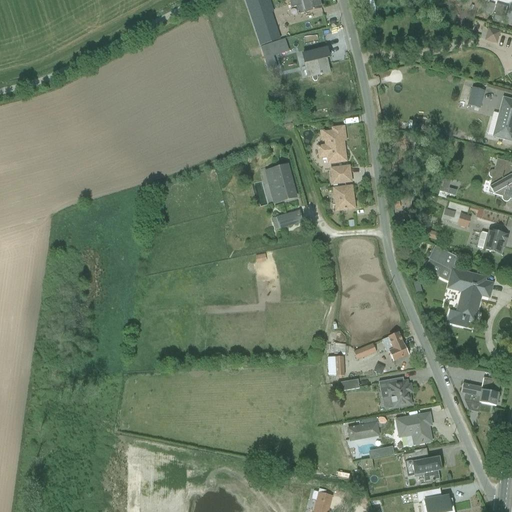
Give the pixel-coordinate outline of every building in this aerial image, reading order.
[(276,41),(282,39),(269,0),(243,0),(259,45),(276,41)] [(283,11),(289,9),(286,0),(275,0),(273,1),(276,10),(282,9),(283,11)] [(298,16),(321,9),(318,0),(292,0),(288,1),(291,9),(296,7),(298,16)] [(502,24),(505,17),(495,13),(492,20),(502,24)] [(484,41),(496,45),(500,33),(487,29),(484,41)] [(279,50),(276,41),(259,45),(262,55),(279,50)] [(329,58),(327,49),(301,55),(307,79),(329,73),(326,59),(329,58)] [(470,87),(466,105),(480,108),(484,90),(470,87)] [(492,136),(492,138),(511,144),(511,143),(511,100),(502,98),(498,114),(493,113),(487,135),(492,136)] [(327,164),(345,162),(343,147),(343,146),(342,146),(341,146),(341,142),(343,142),(344,141),(344,140),(345,139),(343,128),(330,130),(331,132),(324,133),(324,131),(319,132),(320,142),(323,142),(324,146),(316,147),(318,160),(326,159),(327,164)] [(511,196),(511,176),(510,176),(511,169),(511,164),(497,160),(494,172),(492,172),(490,172),(489,173),(489,174),(489,176),(489,177),(490,178),(491,179),(487,194),(502,197),(502,199),(502,201),(504,202),(506,202),(507,202),(508,201),(511,196)] [(273,206),(297,199),(288,165),(263,172),(273,206)] [(329,170),(330,178),(349,176),(349,168),(329,170)] [(443,177),(437,197),(445,199),(446,194),(455,197),(456,191),(448,189),(451,179),(443,177)] [(334,212),(354,210),(351,188),(332,190),(334,212)] [(443,216),(453,219),(455,213),(445,210),(443,216)] [(275,218),(279,230),(302,224),(299,211),(275,218)] [(470,218),(459,215),(456,226),(467,229),(467,228),(470,218)] [(425,238),(436,241),(438,234),(427,231),(425,238)] [(477,248),(500,255),(503,243),(505,243),(507,236),(488,231),(487,235),(481,233),(477,248)] [(494,283),(486,282),(487,278),(453,270),(456,257),(434,247),(428,260),(423,271),(447,283),(445,290),(460,294),(455,312),(449,311),(446,324),(466,329),(468,323),(474,324),(481,298),(490,300),(494,283)] [(255,257),(256,264),(266,262),(265,255),(255,257)] [(413,262),(406,263),(409,273),(416,271),(413,262)] [(392,362),(408,356),(404,345),(403,346),(398,334),(381,341),(386,354),(388,353),(392,362)] [(333,355),(344,356),(345,346),(334,344),(333,355)] [(353,352),(357,361),(376,353),(372,345),(353,352)] [(327,358),(328,378),(343,377),(343,358),(327,358)] [(373,372),(381,375),(384,368),(377,364),(373,372)] [(392,411),(411,407),(408,394),(411,393),(410,386),(404,387),(402,378),(378,383),(383,411),(392,409),(392,411)] [(337,384),(338,393),(359,389),(357,381),(337,384)] [(464,401),(495,407),(498,394),(481,391),(482,389),(462,385),(460,394),(465,395),(464,401)] [(431,426),(429,415),(394,421),(398,440),(410,438),(412,446),(431,443),(428,430),(427,430),(426,427),(431,426)] [(346,429),(349,443),(379,437),(377,423),(346,429)] [(369,458),(393,453),(392,448),(368,452),(369,458)] [(438,472),(441,471),(439,457),(428,459),(426,449),(413,452),(414,454),(403,456),(407,478),(413,477),(414,478),(423,477),(424,485),(439,482),(438,472)] [(361,471),(373,469),(371,460),(360,462),(361,471)] [(315,501),(312,511),(327,511),(332,497),(331,497),(332,491),(326,490),(325,491),(319,490),(318,493),(314,492),(312,500),(315,501)] [(453,511),(452,505),(449,506),(447,497),(441,498),(439,490),(416,494),(418,503),(421,503),(422,511),(453,511)]
